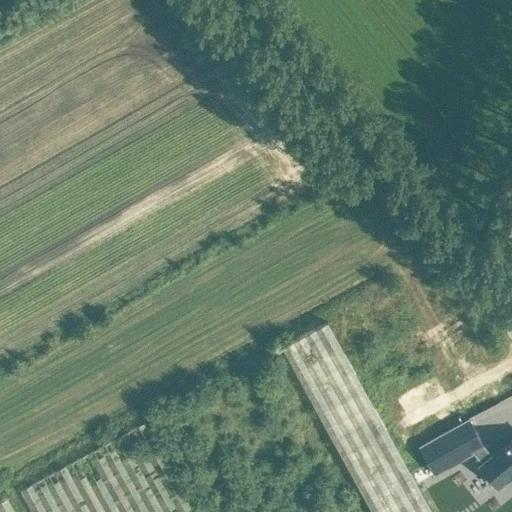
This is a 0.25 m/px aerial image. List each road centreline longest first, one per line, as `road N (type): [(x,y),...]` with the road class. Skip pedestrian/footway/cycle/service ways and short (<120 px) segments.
road 1 (track): [(245,0),(483,282)]
road 2 (unclassified): [(511,317),(483,282),(511,198)]
